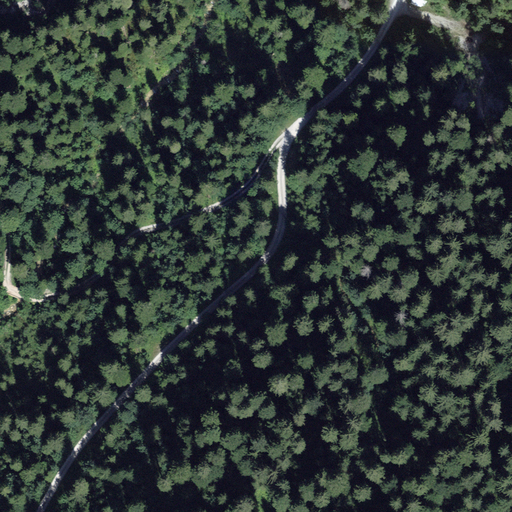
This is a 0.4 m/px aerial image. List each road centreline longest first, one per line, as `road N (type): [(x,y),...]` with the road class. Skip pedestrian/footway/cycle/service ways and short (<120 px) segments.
road 1 (track): [(38,511),(153,368),(270,253),(298,124),(337,98),(372,58),(401,0)]
road 2 (track): [(298,124),(233,195),(138,231),(70,287),(39,299),(12,291),(7,281),(0,202)]
